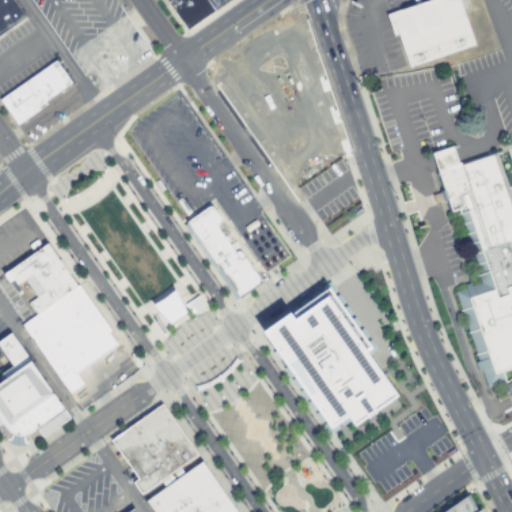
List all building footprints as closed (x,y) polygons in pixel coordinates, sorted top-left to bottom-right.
[(0,0),(12,0),(25,17),(0,34),(0,0)] [(167,3),(171,0),(207,0),(213,8),(214,9),(214,10),(213,11),(186,30),(167,3)] [(458,0),(474,44),(408,67),(397,34),(395,34),(393,35),(386,15),(428,0),(458,0)] [(246,120),(321,75),(302,45),(251,76),(235,50),(212,64),(246,120)] [(46,104),(17,125),(0,101),(0,99),(55,60),(71,82),(44,101),(46,103),(46,104)] [(454,147),(458,160),(459,159),(460,161),(460,162),(495,150),(511,200),(511,240),(506,243),(511,259),(511,368),(502,372),(505,382),(487,389),(481,370),(477,371),(474,362),(478,361),(454,291),(464,287),(463,284),(469,283),(470,282),(471,285),(480,282),(477,275),(480,274),(468,239),(459,214),(458,215),(456,211),(449,214),(445,199),(435,203),(432,195),(442,190),(435,171),(430,155),(429,152),(453,144),(454,147)] [(219,229),(235,251),(237,250),(239,251),(241,252),(242,254),(244,257),(255,272),(259,277),(260,280),(260,282),(259,283),(258,284),(240,297),(226,281),(185,222),(207,206),(209,205),(211,205),(213,206),(214,208),(221,217),(221,219),(220,221),(219,223),(218,224),(218,225),(218,227),(219,229)] [(76,286),(37,314),(7,271),(46,243),(76,286)] [(37,314),(76,286),(77,286),(79,285),(110,331),(108,332),(123,353),(121,354),(117,357),(106,365),(100,357),(76,374),(82,383),(69,392),(22,325),(37,314)] [(328,287),(371,348),(365,351),(368,355),(379,370),(396,395),(375,411),(376,412),(367,418),(366,417),(354,426),(347,416),(330,428),(262,332),(290,313),(294,319),(295,318),(292,313),(328,287)] [(186,312),(170,324),(157,311),(153,305),(158,302),(163,299),(168,296),(173,292),(174,290),(182,302),(186,312)] [(205,304),(192,314),(185,305),(199,295),(205,304)] [(70,418),(58,426),(42,437),(37,430),(32,433),(28,435),(23,437),(21,437),(20,437),(16,437),(12,435),(11,435),(9,434),(7,432),(6,430),(4,427),(2,425),(1,425),(0,425),(0,382),(2,381),(0,378),(0,374),(12,366),(0,348),(0,340),(11,333),(70,418)] [(235,358),(238,361),(231,371),(227,368),(235,358)] [(226,369),(229,372),(220,379),(218,376),(226,369)] [(217,377),(219,380),(209,386),(207,383),(217,377)] [(206,383),(207,387),(196,391),(194,387),(206,383)] [(162,404),(197,454),(179,467),(183,473),(202,461),(236,511),(153,511),(145,500),(165,487),(160,480),(140,495),(132,482),(137,479),(121,456),(116,459),(114,456),(119,453),(110,440),(162,404)] [(472,511),(441,511),(467,493),(476,509),(472,511)]
